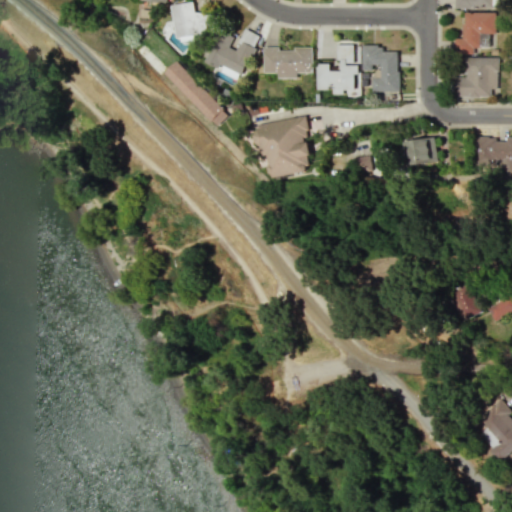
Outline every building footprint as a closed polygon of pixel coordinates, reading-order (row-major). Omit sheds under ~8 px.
[(176,40),(210,34),(206,11),(195,13),(193,1),(170,5),(176,40)] [(479,34),(495,33),(495,12),(463,12),(463,38),(455,38),(455,51),(479,51),(479,34)] [(203,62),(219,69),(218,71),(239,81),(260,36),(245,28),(235,50),(229,47),(233,37),(219,30),(203,62)] [(316,63),(316,88),(333,88),(333,92),(355,92),(355,74),(358,74),(358,65),(355,65),(355,44),(338,44),(338,71),(330,71),(330,63),(316,63)] [(399,91),(399,51),(382,51),(382,45),(362,44),(362,70),(373,70),(373,64),(381,65),(381,78),(372,78),(372,91),(399,91)] [(313,48),(263,48),(263,72),(277,72),(277,77),(297,78),(297,72),(312,72),(313,48)] [(497,57),(465,57),(465,76),(455,76),(455,96),(498,96),(497,57)] [(215,126),(228,114),(178,60),(165,72),(215,126)] [(254,124),(259,157),(266,156),(269,177),(302,172),(301,166),(309,164),(307,156),(309,155),(306,136),(319,134),(316,114),(254,124)] [(475,163),(503,163),(503,173),(511,173),(511,136),(507,137),(507,138),(475,137),(475,163)] [(404,139),(405,162),(437,161),(436,138),(404,139)] [(371,162),(370,156),(354,157),(356,181),(388,179),(387,161),(371,162)] [(483,311),(471,285),(452,294),(464,320),(483,311)] [(493,321),(511,311),(511,293),(486,307),(493,321)] [(501,461),(511,451),(511,415),(510,413),(511,411),(511,410),(502,398),(478,419),(487,429),(481,434),(493,448),(491,450),(501,461)]
